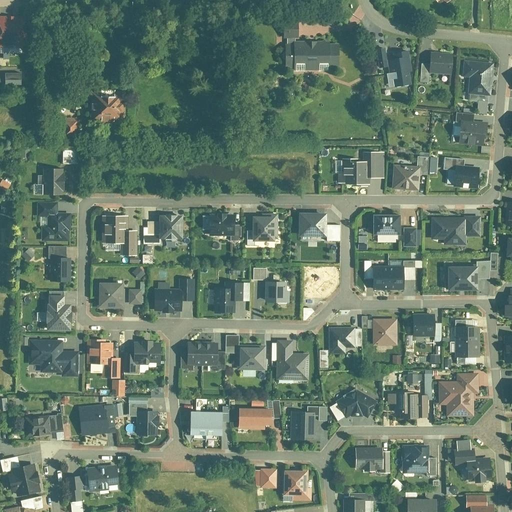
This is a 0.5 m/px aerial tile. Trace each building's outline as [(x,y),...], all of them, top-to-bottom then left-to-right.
[(0,17),(0,48),(26,49),(27,18),(0,17)] [(285,33),(286,45),(286,71),(329,70),(338,68),(339,46),(331,43),(299,43),(298,33),(285,33)] [(393,61),(386,62),(389,88),(410,86),(407,51),(392,53),(393,61)] [(452,74),(453,57),(431,56),(430,73),(452,74)] [(495,64),(466,61),(464,77),(470,78),(469,95),(491,97),(495,64)] [(126,93),(89,93),(89,126),(126,126),(126,93)] [(81,120),(61,120),(61,142),(80,142),(81,120)] [(487,127),(462,125),(460,143),(484,146),(487,127)] [(383,178),(383,155),(363,155),(363,164),(343,165),(343,186),(366,186),(367,178),(383,178)] [(394,192),(418,192),(419,168),(394,168),(394,192)] [(44,170),(43,196),(64,196),(64,171),(44,170)] [(481,173),(457,170),(455,186),(479,188),(481,173)] [(50,241),(72,241),(71,216),(59,216),(59,204),(38,204),(38,218),(50,217),(50,241)] [(211,217),(210,236),(233,237),(234,217),(211,217)] [(324,217),(299,217),(299,239),(325,239),(324,217)] [(399,217),(373,217),(373,238),(399,237),(399,217)] [(103,218),(102,246),(120,245),(120,257),(137,258),(138,231),(129,231),(129,218),(103,218)] [(159,240),(182,241),(182,219),(159,218),(159,240)] [(481,219),(464,220),(465,237),(481,236),(481,219)] [(275,221),(253,220),(255,242),(275,242),(275,221)] [(464,220),(433,220),(434,241),(446,240),(447,244),(465,244),(465,237),(464,220)] [(417,229),(405,229),(405,248),(417,248),(417,229)] [(50,284),(70,284),(71,260),(50,260),(50,284)] [(402,269),(372,270),(373,292),(403,291),(402,269)] [(477,269),(447,270),(447,293),(477,292),(477,269)] [(179,292),(154,293),(154,312),(181,311),(181,303),(194,303),(193,281),(179,281),(179,292)] [(223,292),(214,293),(215,315),(232,315),(232,302),(249,302),(249,284),(223,284),(223,292)] [(285,284),(265,284),(266,306),(286,306),(285,284)] [(99,285),(99,308),(123,309),(123,285),(99,285)] [(130,290),(129,304),(142,305),(143,291),(130,290)] [(47,331),(71,331),(70,306),(46,306),(47,331)] [(434,316),(413,317),(414,337),(434,336),(434,316)] [(395,321),(373,321),(373,346),(396,346),(395,321)] [(478,329),(456,329),(456,358),(479,358),(478,329)] [(354,330),(330,330),(331,354),(345,354),(345,349),(354,349),(354,330)] [(31,341),(31,373),(83,374),(83,355),(63,355),(64,342),(31,341)] [(88,341),(87,365),(103,366),(103,379),(121,380),(122,360),(112,359),(112,342),(88,341)] [(134,343),(133,364),(161,365),(162,343),(134,343)] [(293,343),(277,343),(276,381),(307,383),(307,356),(293,356),(293,343)] [(189,344),(188,365),(217,366),(217,344),(189,344)] [(238,369),(263,370),(264,348),(238,348),(238,369)] [(457,384),(438,385),(439,406),(446,406),(447,417),(474,417),(473,395),(478,395),(477,375),(456,376),(457,384)] [(364,419),(374,402),(354,391),(335,404),(347,419),(353,418),(357,415),(364,419)] [(427,394),(396,395),(396,417),(428,416),(427,394)] [(70,437),(116,430),(112,404),(87,408),(88,415),(68,418),(70,437)] [(239,410),(238,427),(270,427),(271,410),(239,410)] [(137,437),(158,437),(158,413),(138,412),(137,437)] [(291,412),(291,439),(316,439),(316,412),(291,412)] [(190,437),(222,437),(222,414),(190,414),(190,437)] [(28,438),(52,435),(49,417),(26,420),(28,438)] [(404,447),(403,474),(429,473),(429,448),(404,447)] [(356,450),(355,471),(383,471),(383,450),(356,450)] [(467,461),(474,461),(473,450),(455,451),(456,463),(468,462),(467,461)] [(468,462),(469,479),(476,479),(476,481),(484,480),(484,478),(490,478),(489,459),(474,461),(467,461),(468,462)] [(18,498),(44,492),(38,464),(11,470),(12,476),(9,477),(13,494),(16,493),(18,498)] [(115,469),(87,472),(90,492),(117,490),(115,469)] [(260,488),(277,488),(277,471),(260,470),(260,488)] [(306,496),(306,471),(283,471),(284,495),(306,496)] [(78,480),(68,480),(69,503),(80,503),(78,480)] [(486,498),(466,498),(466,510),(486,510),(486,498)] [(344,501),(343,511),(365,511),(366,502),(344,501)] [(434,511),(435,501),(407,501),(406,511),(434,511)]
